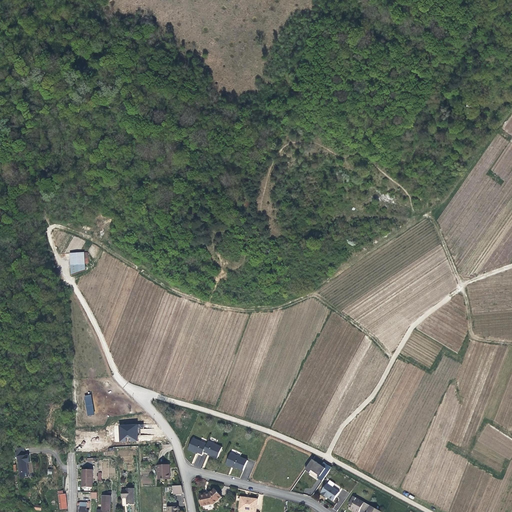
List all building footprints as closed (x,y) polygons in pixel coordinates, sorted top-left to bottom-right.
[(70,252),(71,274),(84,269),(84,251),(70,252)] [(91,395),(84,396),(87,416),(94,415),(91,395)] [(138,442),(137,425),(119,425),(120,443),(138,442)] [(193,450),(203,454),(204,451),(207,444),(193,438),(188,449),(193,452),(193,450)] [(222,447),(216,445),(208,441),(207,444),(204,451),(212,455),(212,456),(217,458),(222,447)] [(231,465),(243,470),(247,460),(231,453),(226,464),(231,466),(231,465)] [(29,463),(28,455),(17,456),(19,478),(29,477),(27,463),(29,463)] [(319,479),(323,482),(332,468),(324,463),(322,466),(313,459),(305,470),(311,474),(310,475),(318,481),(319,479)] [(168,473),(168,465),(158,465),(158,479),(170,479),(170,473),(168,473)] [(83,487),(93,487),(93,470),(82,469),(82,479),(83,479),(83,487)] [(321,494),(325,496),(326,496),(328,497),(333,501),(339,492),(327,483),(321,492),(322,493),(321,494)] [(182,494),(182,485),(173,486),(173,494),(182,494)] [(134,505),(134,488),(126,488),(126,490),(121,490),(121,498),(126,498),(126,504),(134,505)] [(199,494),(202,506),(214,504),(222,497),(215,488),(209,493),(209,495),(206,495),(206,493),(199,494)] [(59,509),(66,508),(65,493),(62,494),(62,490),(58,491),(59,509)] [(97,509),(96,511),(110,511),(111,495),(102,495),(102,510),(97,509)] [(381,511),(353,496),(349,504),(352,506),(350,509),(354,511),(359,511),(361,509),(365,511),(381,511)] [(239,510),(253,511),(256,511),(258,499),(241,497),(239,510)] [(79,506),(77,506),(76,511),(89,511),(90,503),(79,503),(79,506)]
